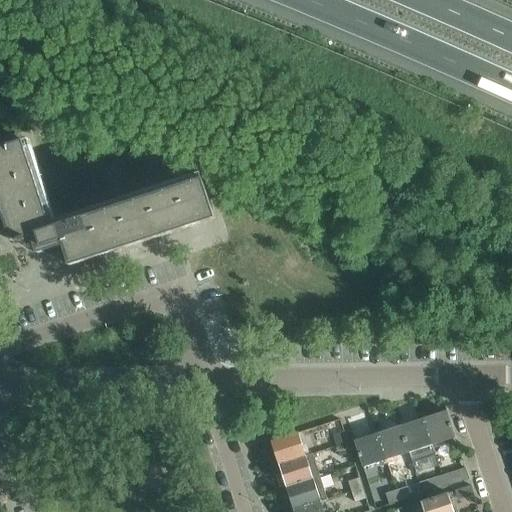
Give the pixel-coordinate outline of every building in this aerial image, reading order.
[(0,202),(13,242),(27,237),(32,235),(38,255),(64,246),(70,266),(216,219),(203,178),(52,228),(24,141),(0,148),(0,202)] [(447,411),(424,418),(433,448),(443,445),(442,442),(455,437),(447,411)] [(401,426),(409,453),(412,462),(435,454),(433,448),(424,418),(401,426)] [(377,434),(386,460),(388,465),(399,461),(398,457),(409,453),(401,426),(377,434)] [(333,435),(337,447),(348,443),(344,432),(333,435)] [(272,441),(279,464),(306,456),(299,433),(272,441)] [(386,460),(377,434),(354,441),(363,468),(386,460)] [(348,443),(337,447),(340,456),(351,453),(348,443)] [(279,464),(287,487),(314,479),(306,456),(279,464)] [(466,468),(443,475),(446,487),(469,479),(466,468)] [(443,475),(419,483),(423,494),(446,487),(443,475)] [(348,481),(352,491),(362,488),(359,478),(348,481)] [(287,487),(294,510),(321,502),(314,479),(287,487)] [(419,483),(396,491),(400,502),(423,494),(419,483)] [(362,488),(352,491),(355,502),(366,499),(362,488)] [(400,502),(396,491),(386,494),(390,505),(400,502)] [(422,502),(424,511),(454,511),(448,493),(422,502)] [(294,510),(294,511),(324,511),(321,502),(294,510)]
